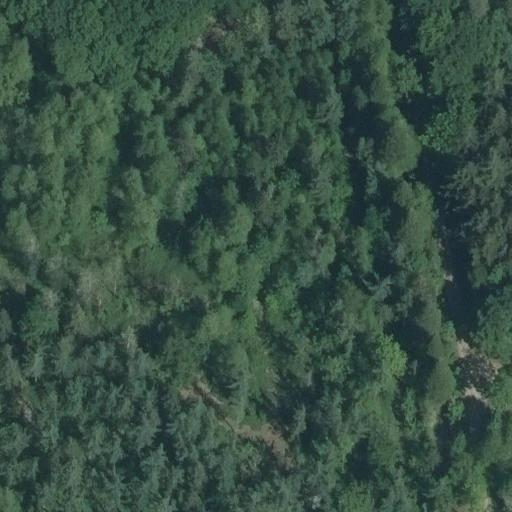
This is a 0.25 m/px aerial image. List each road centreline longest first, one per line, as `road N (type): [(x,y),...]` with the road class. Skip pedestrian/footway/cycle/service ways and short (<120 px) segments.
road 1 (track): [(404,0),(489,511)]
road 2 (track): [(282,0),(0,131)]
